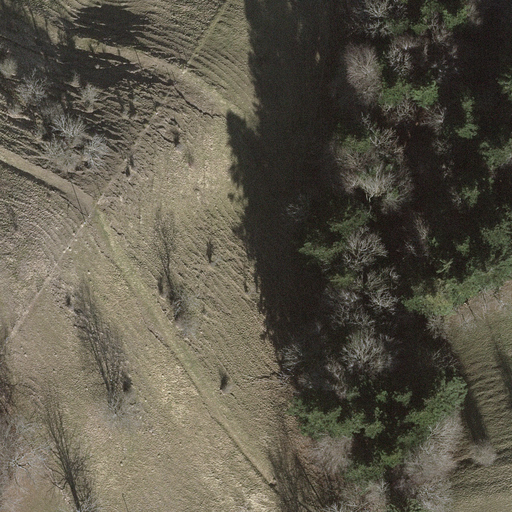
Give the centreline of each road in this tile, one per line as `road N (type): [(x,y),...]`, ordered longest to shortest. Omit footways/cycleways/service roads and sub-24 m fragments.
road 1 (track): [(294,511),(293,500),(147,321),(92,207),(0,158)]
road 2 (track): [(0,9),(208,92),(272,154),(304,211)]
road 3 (track): [(306,0),(323,20),(317,105),(289,182)]
